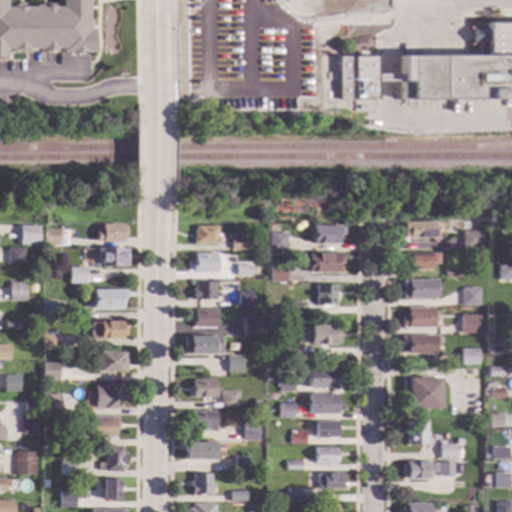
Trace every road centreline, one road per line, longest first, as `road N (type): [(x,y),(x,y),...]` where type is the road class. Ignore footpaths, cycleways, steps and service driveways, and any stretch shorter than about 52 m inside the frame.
road 1 (tertiary): [(151,208),(151,511)]
road 2 (residential): [(372,234),(370,511)]
road 3 (residential): [(511,0),(300,0)]
